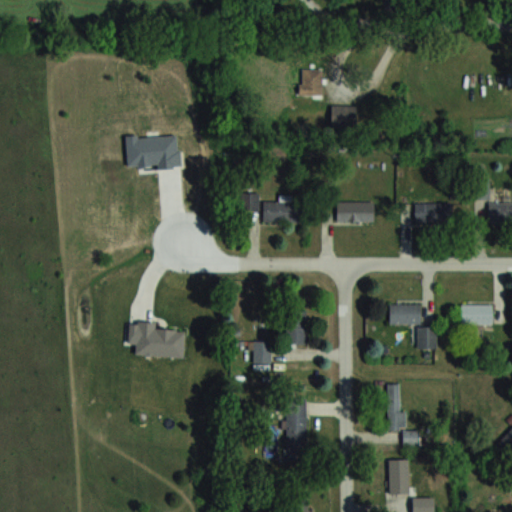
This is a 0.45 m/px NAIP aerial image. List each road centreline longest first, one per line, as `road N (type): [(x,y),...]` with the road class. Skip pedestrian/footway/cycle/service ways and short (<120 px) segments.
road 1 (residential): [(511,261),(215,262),(182,243)]
road 2 (residential): [(344,263),(347,511)]
road 3 (residential): [(338,20),(511,21)]
